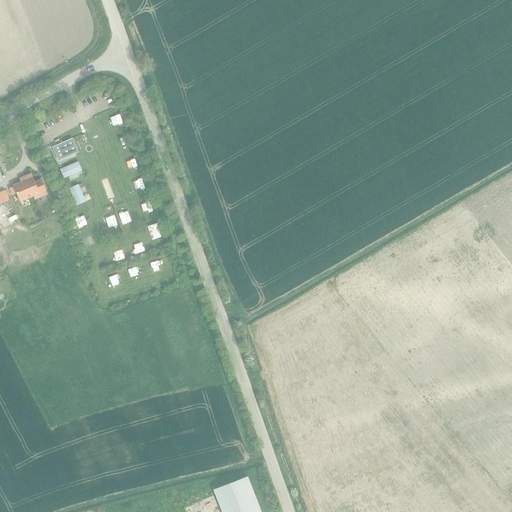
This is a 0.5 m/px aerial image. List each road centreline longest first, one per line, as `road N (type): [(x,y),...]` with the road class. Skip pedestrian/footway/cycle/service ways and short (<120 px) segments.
road 1 (unclassified): [(286,511),(124,50)]
road 2 (unclassified): [(0,119),(124,50)]
